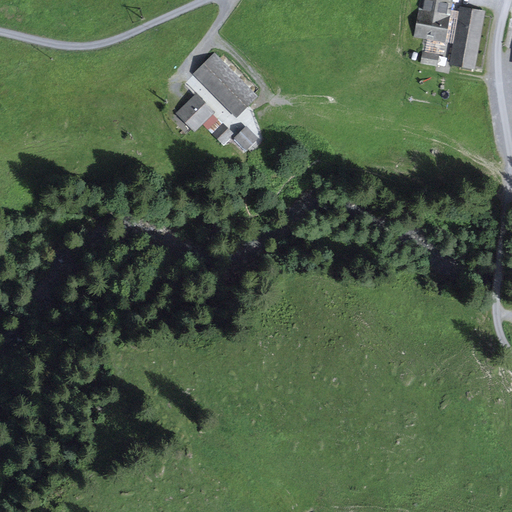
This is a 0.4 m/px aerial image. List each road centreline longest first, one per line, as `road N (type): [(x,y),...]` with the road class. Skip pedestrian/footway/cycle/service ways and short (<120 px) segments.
road 1 (unclassified): [(0,31),(100,44),(204,0)]
road 2 (unclassified): [(511,188),(495,312),(511,353)]
road 3 (unclassified): [(507,0),(497,62),(511,167)]
